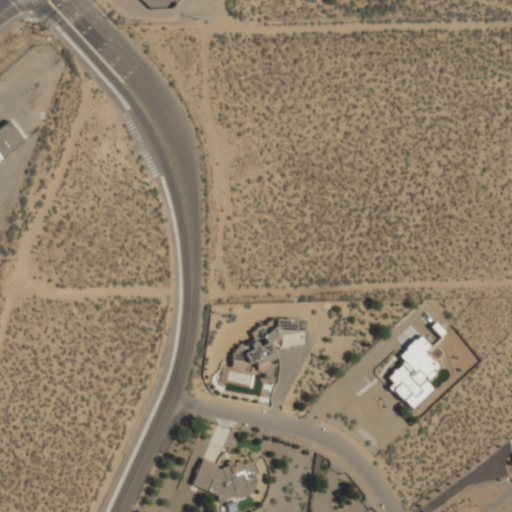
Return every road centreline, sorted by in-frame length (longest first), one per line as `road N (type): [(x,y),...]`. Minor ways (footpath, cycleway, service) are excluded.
road 1 (residential): [(42,0),(130,96),(167,172),(189,281)]
road 2 (residential): [(189,281),(195,182),(173,114),(73,0)]
road 3 (residential): [(189,281),(511,275)]
road 4 (residential): [(170,392),(329,431),(370,464),(398,511)]
road 5 (residential): [(117,511),(170,392),(189,281)]
road 6 (residential): [(38,284),(189,281)]
